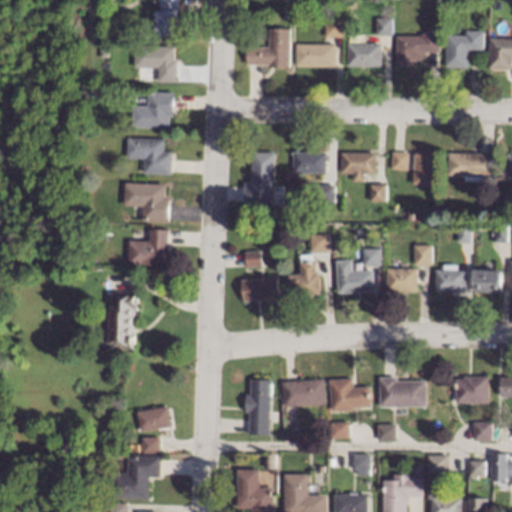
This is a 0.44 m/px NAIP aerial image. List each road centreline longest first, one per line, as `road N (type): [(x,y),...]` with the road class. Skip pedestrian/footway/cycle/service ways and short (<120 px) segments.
road 1 (residential): [(219,0),(200,511)]
road 2 (residential): [(511,335),(328,336),(206,349)]
road 3 (residential): [(511,111),(215,109)]
